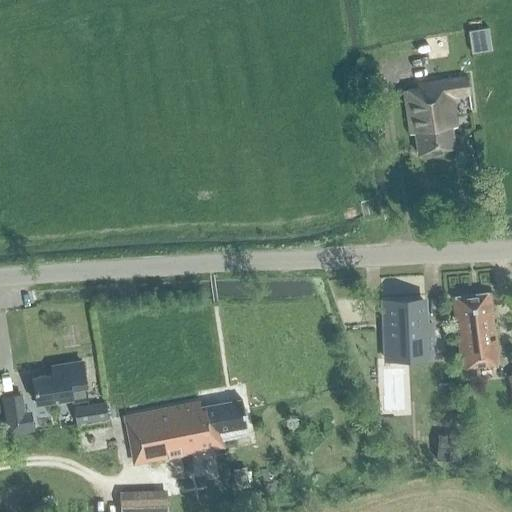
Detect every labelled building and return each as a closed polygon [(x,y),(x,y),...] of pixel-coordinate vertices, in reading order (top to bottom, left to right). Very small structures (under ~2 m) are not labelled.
[(495,26),(474,29),(476,53),(498,50),(495,26)] [(403,90),(409,133),(414,132),(417,154),(454,149),(451,128),(456,127),(452,98),(470,96),(467,78),(418,85),(419,88),(403,90)] [(452,299),(461,370),(499,366),(490,294),(452,299)] [(433,324),(425,325),(423,302),(388,304),(390,327),(385,327),(387,360),(435,357),(433,324)] [(35,405),(71,400),(72,403),(86,401),(84,387),(85,387),(81,365),(65,367),(66,373),(31,379),(35,405)] [(7,417),(22,415),(20,395),(4,397),(7,417)] [(125,418),(133,464),(222,447),(220,438),(247,433),(246,428),(241,401),(199,409),(198,404),(125,418)] [(73,408),(76,425),(108,420),(105,403),(73,408)] [(42,428),(39,408),(25,410),(28,430),(42,428)] [(442,434),(442,459),(463,460),(464,434),(442,434)] [(249,486),(246,468),(232,470),(235,488),(249,486)] [(165,511),(162,490),(127,496),(128,499),(115,501),(116,511),(165,511)]
